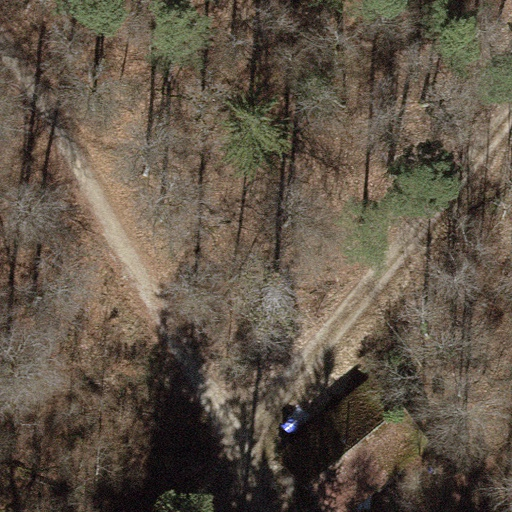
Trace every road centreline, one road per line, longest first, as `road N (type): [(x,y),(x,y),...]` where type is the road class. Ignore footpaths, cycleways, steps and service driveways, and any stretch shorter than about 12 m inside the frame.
road 1 (track): [(294,511),(241,458),(0,20)]
road 2 (track): [(196,511),(511,111)]
